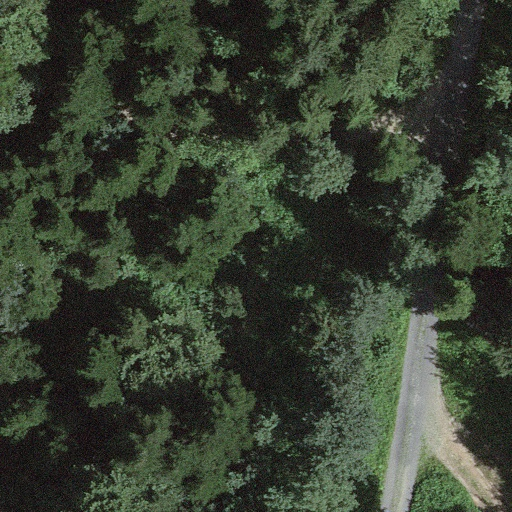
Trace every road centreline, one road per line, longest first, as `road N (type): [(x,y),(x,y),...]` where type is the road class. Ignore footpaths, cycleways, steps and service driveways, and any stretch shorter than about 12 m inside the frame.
road 1 (track): [(475,0),(394,511)]
road 2 (track): [(454,106),(407,122),(290,138),(0,108)]
road 3 (track): [(423,353),(505,511)]
